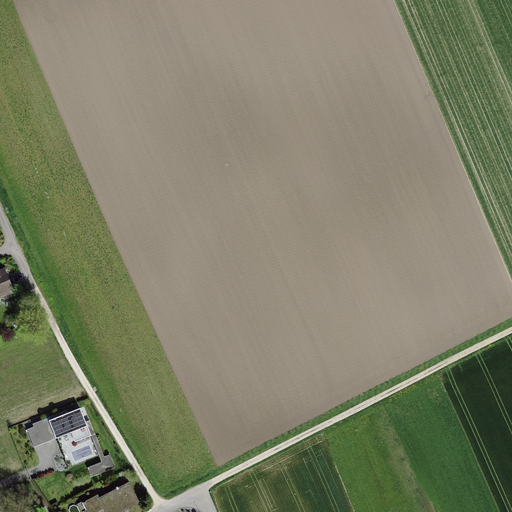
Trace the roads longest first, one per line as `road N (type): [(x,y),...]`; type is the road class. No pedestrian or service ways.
road 1 (track): [(199,491),(511,333)]
road 2 (track): [(162,511),(51,322)]
